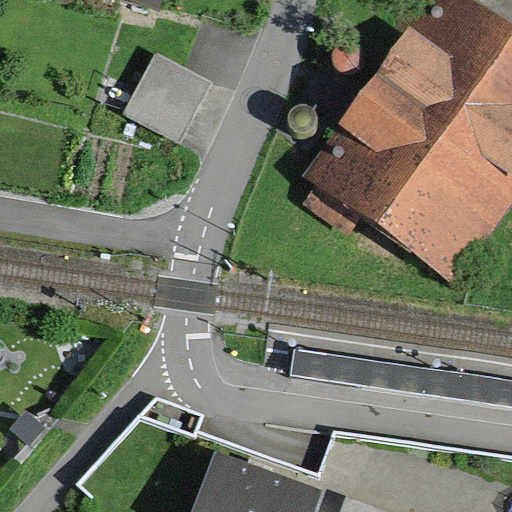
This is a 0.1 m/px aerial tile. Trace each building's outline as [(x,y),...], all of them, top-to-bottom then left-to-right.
[(156,0),(98,0),(152,15),(156,0)] [(511,179),(511,59),(429,0),(297,183),(437,284),(511,179)] [(154,59),(129,126),(188,149),(214,82),(154,59)] [(511,379),(296,349),(292,376),(511,407),(511,379)] [(310,511),(313,504),(216,471),(201,511),(310,511)]
